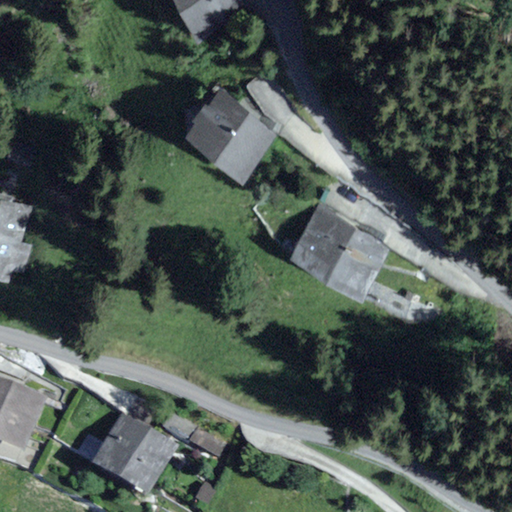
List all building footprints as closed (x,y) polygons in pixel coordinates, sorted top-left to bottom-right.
[(170,0),(187,33),(238,6),(235,0),(170,0)] [(231,179),(271,134),(214,84),(174,130),(231,179)] [(26,208),(0,198),(0,269),(2,265),(16,270),(25,245),(14,240),(26,208)] [(355,300),(387,247),(314,202),(281,254),(355,300)] [(0,455),(13,462),(39,402),(0,384),(0,455)] [(129,417),(152,428),(159,413),(136,403),(129,417)] [(170,451),(114,420),(83,476),(139,507),(170,451)] [(193,445),(220,457),(226,444),(200,432),(193,445)]
